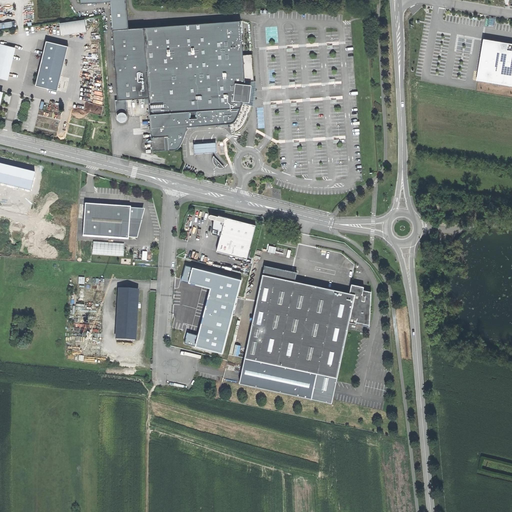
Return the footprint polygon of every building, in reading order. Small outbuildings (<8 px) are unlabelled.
[(126,0),(80,0),(81,4),(110,2),(112,29),(128,28),(126,0)] [(62,34),(90,31),(88,19),(61,22),(62,34)] [(149,104),(152,151),(175,150),(177,149),(178,148),(180,146),(184,137),(184,134),(185,134),(187,127),(232,124),(232,123),(233,123),(235,122),(237,120),(239,115),(243,105),(244,103),(241,102),(242,101),(242,99),(245,99),(245,98),(248,99),(249,93),(249,88),(246,88),(246,86),(244,86),(244,83),(246,83),(246,82),(242,21),(112,29),(117,100),(115,100),(116,112),(128,111),(127,99),(144,98),(149,98),(149,104)] [(511,44),(488,40),(483,44),(478,70),(477,80),(511,85),(511,44)] [(46,41),(35,85),(57,91),(68,46),(46,41)] [(0,64),(0,77),(6,79),(14,48),(5,46),(0,64)] [(124,121),(125,120),(126,119),(127,117),(126,115),(125,113),(123,112),(121,112),(119,113),(118,115),(117,117),(118,119),(119,121),(121,122),(124,121)] [(200,153),(218,152),(217,142),(200,143),(194,144),(195,154),(200,153)] [(224,167),(214,156),(213,159),(213,162),(215,165),(217,166),(219,167),(222,168),(224,167)] [(0,164),(0,183),(31,191),(35,173),(0,164)] [(129,239),(129,236),(131,210),(131,207),(107,206),(85,204),(83,236),(129,239)] [(136,210),(131,210),(129,236),(136,237),(142,214),(138,213),(136,210)] [(221,235),(226,218),(219,216),(218,216),(212,215),(211,215),(209,215),(209,216),(209,217),(210,218),(211,219),(214,219),(218,220),(216,233),(221,235)] [(255,225),(226,218),(221,235),(220,241),(217,251),(247,259),(255,225)] [(220,236),(221,235),(216,233),(218,220),(214,219),(212,234),(220,236)] [(124,244),(93,242),(92,254),(123,256),(124,244)] [(265,265),(263,274),(295,281),(297,272),(265,265)] [(184,344),(223,354),(242,280),(185,266),(181,281),(210,289),(198,336),(187,333),(184,344)] [(355,294),(349,292),(295,281),(263,274),(245,358),(338,377),(349,322),(355,294)] [(351,284),(349,292),(355,294),(349,322),(356,324),(357,322),(369,325),(370,293),(365,292),(363,291),(364,286),(351,284)] [(117,339),(135,340),(138,290),(119,289),(117,339)] [(338,377),(245,358),(240,384),(333,403),(333,400),(335,394),(336,387),(337,381),(338,377)]
